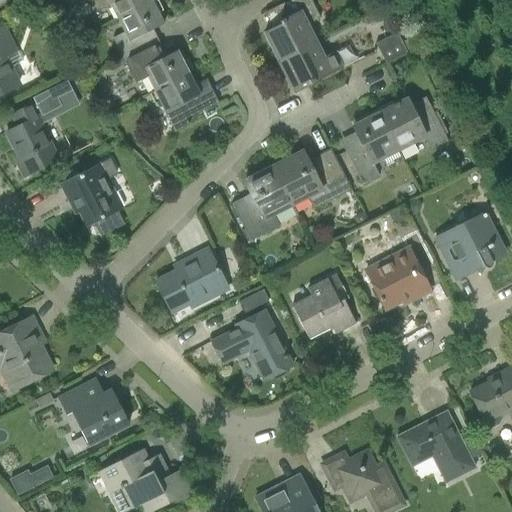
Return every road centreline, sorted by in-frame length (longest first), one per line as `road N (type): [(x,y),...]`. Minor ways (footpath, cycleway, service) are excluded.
road 1 (residential): [(97,301),(260,116),(216,31)]
road 2 (residential): [(511,311),(303,418),(245,432)]
road 3 (residential): [(245,432),(208,412),(97,301)]
road 4 (residential): [(97,301),(0,209)]
